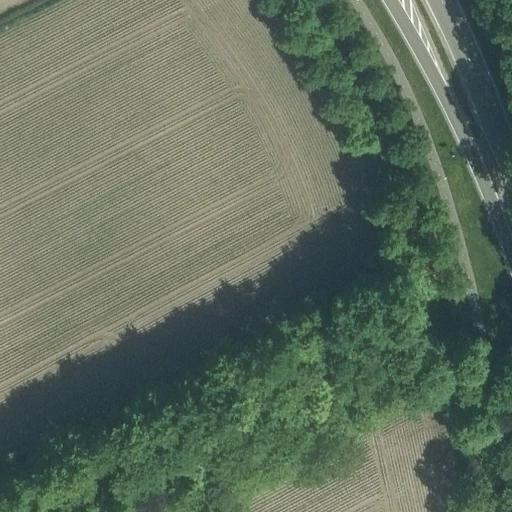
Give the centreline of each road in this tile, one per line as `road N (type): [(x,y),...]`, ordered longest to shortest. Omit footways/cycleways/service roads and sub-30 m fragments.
road 1 (track): [(33,511),(415,294)]
road 2 (secondary): [(389,0),(431,69),(511,259)]
road 3 (secondary): [(511,164),(439,0)]
